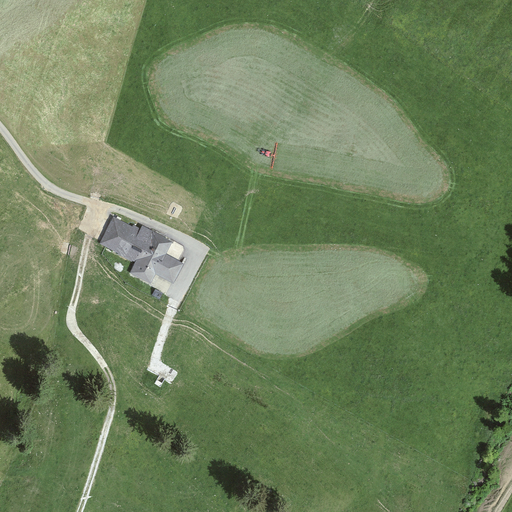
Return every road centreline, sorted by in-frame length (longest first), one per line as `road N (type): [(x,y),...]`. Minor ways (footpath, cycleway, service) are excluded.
road 1 (track): [(92,203),(71,324),(114,381),(81,511)]
road 2 (unclassified): [(0,126),(47,184),(107,208)]
